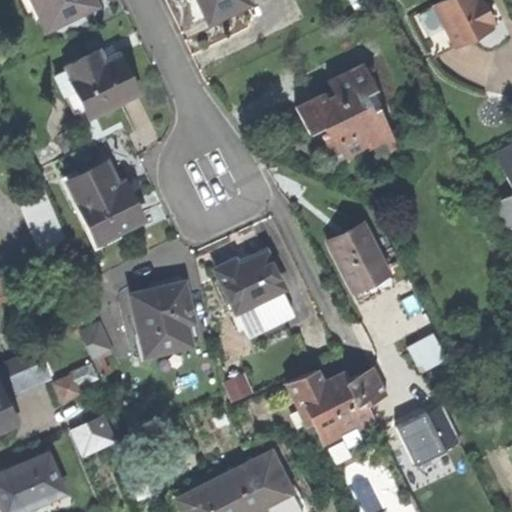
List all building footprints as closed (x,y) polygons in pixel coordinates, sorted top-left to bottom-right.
[(31,0),(45,30),(94,8),(90,0),(31,0)] [(194,0),(198,7),(206,25),(246,7),(242,0),(194,0)] [(448,0),(434,7),(455,50),(474,40),(491,32),(475,0),(448,0)] [(434,60),(455,50),(434,7),(413,17),(434,60)] [(75,90),(88,120),(139,96),(131,78),(122,58),(102,66),(96,53),(54,73),(64,95),(75,90)] [(295,108),(307,135),(319,129),(323,138),(327,147),(322,150),(330,166),(343,160),(345,164),(362,156),(358,149),(387,135),(376,111),(368,114),(361,99),(374,93),(363,69),(327,85),(333,99),(325,103),(322,96),(295,108)] [(504,201),(511,219),(511,150),(494,159),(511,198),(504,201)] [(70,182),(98,243),(143,222),(134,203),(125,184),(117,188),(106,165),(70,182)] [(504,233),(511,229),(511,219),(504,201),(492,207),(504,233)] [(342,276),(357,306),(393,288),(362,226),(326,244),(342,276)] [(214,273),(233,315),(274,296),(281,292),(264,256),(248,264),(235,269),(233,264),(214,273)] [(7,274),(0,277),(0,298),(15,292),(7,274)] [(131,297),(143,359),(190,349),(185,326),(191,325),(183,287),(155,292),(131,297)] [(286,321),(274,296),(233,315),(245,340),(286,321)] [(80,325),(94,356),(115,347),(101,316),(80,325)] [(409,341),(419,367),(445,357),(435,331),(409,341)] [(34,352),(16,360),(28,387),(46,380),(34,352)] [(0,366),(0,398),(0,399),(7,396),(28,387),(16,360),(0,366)] [(285,386),(297,413),(302,410),(320,450),(337,442),(340,449),(357,441),(354,435),(374,426),(365,407),(386,397),(378,380),(370,383),(362,387),(360,381),(346,387),(344,382),(336,386),(333,381),(320,386),(314,372),(285,386)] [(14,413),(7,396),(0,399),(7,416),(14,413)] [(0,430),(12,425),(7,416),(0,399),(0,398),(0,430)] [(444,399),(394,420),(411,460),(400,464),(410,489),(459,468),(449,444),(461,439),(444,399)] [(175,500),(180,511),(258,511),(289,497),(269,455),(175,500)] [(0,511),(20,511),(60,495),(44,457),(0,475),(0,511)]
